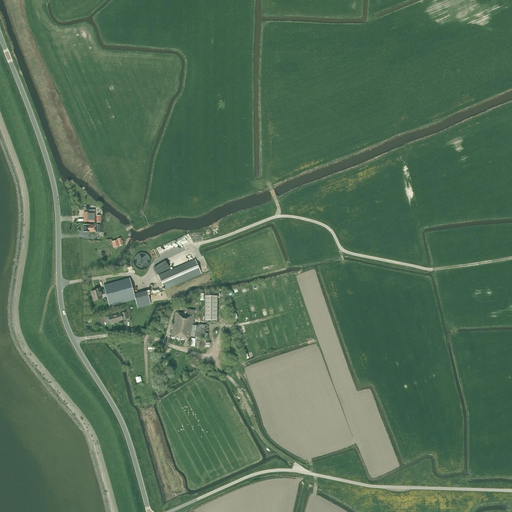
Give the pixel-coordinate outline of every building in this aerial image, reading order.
[(84,212),(84,222),(95,222),(95,210),(85,210),(85,212),(84,212)] [(144,253),(142,253),(141,253),(140,253),(139,253),(138,254),(137,255),(136,255),(135,256),(134,258),(134,259),(133,260),(133,261),(133,263),(133,264),(134,265),(134,266),(135,268),(136,268),(138,269),(139,270),(140,270),(142,270),(143,270),(144,270),(145,269),(147,268),(148,267),(149,266),(149,265),(150,264),(150,262),(150,261),(150,259),(150,258),(149,257),(148,256),(147,255),(145,254),(144,253)] [(158,275),(164,290),(201,274),(195,259),(158,275)] [(153,268),(154,269),(157,275),(169,268),(165,260),(157,265),(153,268)] [(134,294),(129,278),(103,285),(104,289),(100,290),(100,288),(94,290),(94,291),(91,292),(93,301),(101,299),(100,296),(102,295),(106,294),(109,306),(135,299),(137,308),(150,304),(147,291),(134,294)] [(217,321),(217,296),(205,296),(204,320),(217,321)] [(192,325),(194,316),(193,316),(194,310),(184,309),(183,314),(175,313),(171,337),(185,339),(190,340),(191,336),(197,337),(197,338),(203,339),(205,325),(199,324),(199,326),(192,325)] [(108,317),(104,318),(106,325),(128,319),(126,312),(120,313),(120,312),(118,312),(119,314),(108,317)]
